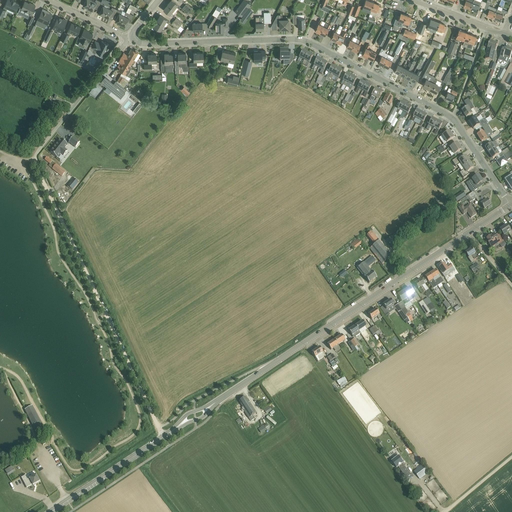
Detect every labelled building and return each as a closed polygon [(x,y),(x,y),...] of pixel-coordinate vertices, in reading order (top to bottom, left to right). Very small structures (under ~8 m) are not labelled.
[(0,6),(0,15),(3,17),(6,10),(13,14),(19,3),(15,1),(15,0),(6,0),(4,5),(5,5),(3,8),(0,6)] [(98,7),(100,4),(101,1),(97,0),(98,0),(97,0),(95,0),(95,1),(92,0),(91,0),(88,8),(93,10),(95,6),(98,7)] [(101,9),(99,13),(104,16),(111,2),(105,0),(104,3),(101,1),(100,4),(98,7),(101,9)] [(170,0),(168,4),(170,6),(174,9),(176,6),(178,8),(180,6),(178,4),(172,0),(170,0)] [(245,0),(243,0),(235,11),(241,16),(251,4),(245,0)] [(368,0),(366,0),(364,7),(371,9),(374,2),(368,0)] [(464,6),(471,9),(474,0),(464,0),(466,1),(464,6)] [(474,0),(471,9),(478,11),(480,6),(481,1),(477,0),(474,0)] [(494,18),(495,15),(497,9),(489,6),(491,0),(487,0),(487,2),(484,8),(489,10),(487,15),(494,18)] [(30,16),(31,14),(35,5),(32,3),(31,4),(25,1),(23,3),(21,8),(20,8),(18,13),(23,15),(24,13),(29,16),(30,15),(30,16)] [(379,4),(374,2),(371,9),(370,14),(376,16),(378,12),(379,12),(381,7),(379,6),(379,4)] [(163,9),(170,14),(172,16),(174,14),(171,12),(174,9),(170,6),(168,4),(163,9)] [(356,4),(352,14),(356,16),(361,5),(356,4)] [(108,7),(104,16),(109,18),(111,14),(114,15),(116,12),(117,9),(114,8),(112,7),(111,9),(108,7)] [(244,23),(247,19),(253,11),(249,8),(240,20),(244,23)] [(43,9),(37,20),(37,21),(41,22),(47,25),(50,19),(51,19),(52,17),(51,16),(52,14),(46,12),(47,11),(43,9)] [(120,23),(121,21),(124,15),(121,14),(122,12),(120,11),(117,9),(116,12),(119,13),(115,21),(120,23)] [(211,26),(216,17),(220,12),(216,9),(212,15),(207,23),(211,26)] [(501,20),(502,18),(505,10),(503,9),(502,11),(497,9),(495,15),(494,18),(501,20)] [(121,21),(120,23),(125,26),(128,21),(130,22),(133,16),(126,12),(124,15),(121,21)] [(402,24),(403,22),(406,14),(401,12),(399,16),(397,15),(396,19),(393,24),(394,24),(392,29),(396,31),(396,30),(399,31),(401,27),(402,24)] [(296,14),(293,14),(293,23),(298,23),(298,28),(305,28),(305,18),(304,18),(304,14),(296,15),(296,14)] [(411,16),(406,14),(403,22),(402,24),(407,26),(407,27),(409,28),(413,19),(410,18),(411,16)] [(165,21),(168,23),(169,21),(167,19),(160,15),(157,21),(163,25),(165,21)] [(272,23),(271,25),(271,29),(277,29),(277,23),(280,23),(280,28),(282,28),(282,29),(287,28),(289,28),(288,19),(280,20),(279,15),(277,15),(272,23)] [(52,28),(62,32),(67,20),(63,19),(58,17),(52,28)] [(176,17),(173,20),(180,26),(183,22),(176,17)] [(228,26),(228,18),(223,19),(223,23),(216,23),(216,31),(224,31),(224,26),(228,26)] [(314,30),(320,33),(323,25),(320,24),(322,20),(320,19),(314,30)] [(180,26),(173,20),(171,24),(180,31),(182,28),(180,26)] [(429,26),(430,27),(429,29),(435,32),(435,33),(436,29),(439,22),(434,20),(433,23),(430,22),(429,26)] [(161,34),(163,32),(164,29),(162,28),(163,25),(157,21),(154,26),(157,28),(156,31),(161,34)] [(422,33),(426,24),(421,22),(418,32),(422,33)] [(444,25),(444,24),(439,22),(435,33),(442,35),(444,32),(446,26),(444,25)] [(71,23),(70,25),(68,30),(68,31),(67,33),(64,32),(61,39),(66,42),(69,35),(69,34),(70,32),(77,35),(80,27),(71,23)] [(202,31),(202,26),(202,23),(192,23),(192,31),(202,31)] [(323,25),(320,33),(325,35),(328,28),(330,25),(328,23),(326,27),(323,25)] [(31,34),(31,35),(36,26),(32,24),(27,33),(31,34)] [(334,31),(330,38),(335,41),(339,34),(336,32),(338,29),(336,27),(334,31)] [(48,40),(53,31),(49,29),(44,39),(48,40)] [(84,29),(80,37),(81,38),(80,41),(86,44),(88,41),(89,42),(93,34),(87,31),(87,30),(84,29)] [(403,35),(415,39),(417,33),(405,29),(403,35)] [(459,29),(456,37),(463,40),(466,32),(459,29)] [(339,34),(335,41),(341,43),(344,36),(346,33),(344,32),(342,35),(339,34)] [(466,47),(468,41),(471,34),(466,32),(463,40),(463,39),(465,40),(464,42),(462,45),(466,47)] [(471,34),(468,41),(476,44),(478,38),(476,37),(476,36),(471,34)] [(350,39),(346,46),(351,49),(355,42),(357,38),(352,35),(350,39)] [(382,48),(386,50),(392,38),(388,36),(383,46),(382,48)] [(383,46),(386,39),(381,37),(378,43),(383,46)] [(360,40),(358,43),(355,42),(351,49),(356,51),(358,49),(360,44),(362,41),(360,40)] [(398,54),(405,42),(401,40),(395,52),(398,54)] [(95,41),(92,47),(97,50),(96,51),(104,55),(109,44),(107,43),(106,42),(105,41),(104,41),(104,42),(102,41),(100,43),(95,41)] [(454,54),(458,43),(452,41),(447,52),(448,52),(454,54)] [(490,41),(490,44),(488,48),(486,59),(493,61),(496,51),(498,44),(490,41)] [(362,54),(367,57),(371,50),(368,48),(370,45),(367,43),(366,47),(365,47),(362,54)] [(503,49),(499,60),(500,58),(503,59),(504,57),(510,59),(511,53),(511,49),(507,47),(506,50),(503,49)] [(121,57),(131,63),(134,60),(137,61),(141,54),(138,53),(139,51),(136,49),(135,51),(131,48),(127,56),(123,53),(121,57)] [(371,50),(367,57),(372,59),(378,49),(375,48),(374,51),(371,50)] [(88,51),(83,49),(79,58),(83,60),(88,51)] [(220,60),(233,63),(236,53),(223,49),(220,60)] [(254,52),(254,60),(254,63),(258,63),(258,60),(262,60),(262,57),(266,57),(265,50),(261,50),(261,51),(258,52),(258,51),(254,51),(254,52)] [(288,54),(288,51),(280,51),(280,57),(281,57),(281,61),(289,61),(289,65),(290,65),(293,61),(293,54),(288,54)] [(297,61),(299,63),(301,59),(304,61),(307,56),(308,53),(303,51),(299,58),(297,61)] [(193,53),(194,55),(194,62),(189,62),(189,67),(197,67),(197,65),(196,60),(203,60),(203,52),(193,53)] [(388,54),(385,53),(383,52),(381,55),(378,62),(383,65),(388,55),(388,54)] [(165,64),(173,63),(172,54),(169,54),(169,53),(164,53),(165,63),(161,63),(161,71),(165,71),(165,64)] [(182,66),(182,67),(187,67),(187,61),(186,61),(186,53),(178,53),(178,65),(175,65),(175,73),(179,73),(179,66),(182,66)] [(302,64),(305,66),(307,67),(309,63),(313,56),(308,53),(307,56),(304,61),(302,64)] [(152,70),(152,65),(151,62),(157,62),(156,54),(148,54),(148,62),(148,64),(144,64),(144,70),(152,70)] [(393,57),(391,56),(388,55),(383,65),(388,67),(392,60),(393,57)] [(131,63),(121,57),(118,61),(122,64),(118,70),(122,72),(117,81),(121,83),(121,84),(127,89),(129,91),(135,83),(130,79),(130,80),(129,79),(130,77),(127,75),(132,67),(130,65),(131,63)] [(312,69),(317,72),(322,61),(317,58),(313,65),(314,65),(312,69)] [(398,64),(397,64),(394,70),(399,73),(401,71),(403,67),(400,65),(402,61),(399,60),(398,64)] [(324,71),(327,64),(322,61),(317,72),(319,68),(322,70),(320,73),(322,74),(324,71)] [(430,62),(425,72),(428,73),(431,68),(432,68),(434,64),(430,62)] [(410,67),(408,69),(405,76),(410,79),(414,72),(410,70),(414,64),(412,63),(410,67)] [(241,73),(242,73),(247,75),(248,75),(250,67),(243,65),(241,73)] [(332,66),(328,73),(326,77),(331,79),(333,76),(337,69),(332,66)] [(403,67),(401,71),(399,73),(405,76),(408,69),(403,67)] [(337,69),(333,76),(336,77),(334,81),(336,82),(338,78),(342,71),(337,69)] [(502,69),(498,78),(502,80),(506,71),(502,69)] [(414,72),(410,79),(415,82),(421,71),(419,70),(417,74),(414,72)] [(446,83),(450,75),(451,73),(449,71),(447,74),(447,73),(443,81),(446,83)] [(422,77),(426,79),(422,85),(429,89),(430,86),(434,78),(432,77),(428,75),(428,73),(425,72),(422,77)] [(346,87),(350,79),(351,76),(346,74),(343,81),(341,84),(346,87)] [(226,83),(237,86),(240,77),(233,75),(233,78),(228,77),(226,83)] [(350,79),(346,87),(351,90),(353,86),(357,79),(351,76),(350,79)] [(113,84),(105,77),(100,82),(120,98),(125,93),(124,92),(126,89),(115,80),(113,84)] [(434,78),(430,86),(429,89),(436,92),(441,82),(434,78)] [(356,92),(358,93),(359,90),(362,91),(365,86),(366,84),(361,81),(357,88),(356,92)] [(366,84),(365,86),(362,91),(361,94),(366,97),(367,94),(368,94),(371,87),(366,84)] [(187,95),(190,92),(183,87),(180,90),(187,95)] [(334,93),(332,97),(335,99),(340,89),(336,87),(334,93)] [(375,89),(371,96),(372,96),(370,99),(373,101),(377,103),(378,100),(382,92),(375,89)] [(451,93),(447,91),(445,97),(451,100),(455,94),(456,94),(458,92),(452,89),(451,93)] [(344,100),(341,105),(345,107),(345,106),(351,96),(348,95),(344,100)] [(387,95),(383,102),(390,105),(392,102),(390,101),(392,98),(387,95)] [(367,100),(362,111),(365,112),(370,102),(367,100)] [(401,102),(397,109),(396,113),(397,114),(401,115),(403,112),(406,105),(401,102)] [(406,105),(403,112),(405,113),(403,117),(406,118),(408,115),(411,108),(406,105)] [(467,118),(469,116),(472,114),(470,111),(474,108),(472,105),(468,107),(462,111),(467,118)] [(383,119),(387,116),(381,109),(375,114),(378,118),(380,116),(383,119)] [(416,110),(415,113),(413,117),(411,121),(413,122),(415,119),(418,120),(420,115),(422,113),(416,110)] [(422,113),(420,115),(418,120),(421,122),(419,125),(421,126),(423,123),(427,116),(422,113)] [(430,127),(433,128),(437,121),(432,118),(428,125),(426,129),(428,130),(430,127)] [(478,122),(476,119),(469,123),(474,129),(480,125),(482,128),(487,124),(488,123),(490,122),(489,121),(488,119),(488,118),(486,120),(485,118),(478,122)] [(438,131),(442,124),(437,121),(433,128),(436,130),(434,133),(436,134),(438,131)] [(482,128),(484,132),(483,132),(477,135),(482,142),(490,137),(492,140),(499,135),(497,132),(491,136),(487,130),(490,128),(487,124),(482,128)] [(446,143),(453,138),(449,131),(439,138),(444,145),(446,143)] [(501,138),(499,135),(492,140),(494,142),(492,143),(492,144),(486,148),(489,154),(499,147),(495,141),(501,138)] [(79,142),(73,137),(69,142),(75,147),(79,142)] [(68,145),(60,139),(50,153),(57,159),(60,155),(63,157),(68,151),(65,149),(68,145)] [(451,156),(454,154),(454,155),(455,156),(459,154),(457,152),(461,150),(457,143),(450,148),(447,150),(451,156)] [(511,151),(509,150),(510,149),(509,147),(507,149),(502,152),(499,147),(489,154),(493,159),(495,157),(497,160),(503,156),(507,153),(511,151)] [(456,167),(461,163),(463,167),(469,162),(465,156),(460,160),(458,158),(452,162),(456,167)] [(497,161),(498,163),(501,167),(508,163),(507,161),(503,156),(497,160),(498,161),(497,161)] [(469,174),(467,172),(473,168),(469,162),(463,167),(460,169),(462,172),(460,173),(463,178),(469,174)] [(52,169),(62,177),(65,172),(56,164),(52,169)] [(474,183),(468,187),(472,192),(477,189),(475,187),(483,182),(478,175),(472,179),(474,183)] [(454,197),(457,202),(466,196),(463,191),(454,197)] [(471,202),(473,200),(475,199),(479,205),(480,204),(484,209),(487,207),(488,208),(491,206),(491,205),(487,199),(485,201),(483,197),(480,199),(474,191),(467,196),(458,202),(459,204),(461,203),(467,199),(468,199),(469,198),(471,201),(471,202)] [(476,214),(475,212),(470,205),(465,208),(462,204),(458,207),(463,215),(467,212),(471,218),(476,214)] [(501,230),(502,232),(505,237),(509,234),(511,238),(511,231),(511,232),(507,225),(501,230)] [(374,255),(378,259),(382,264),(391,256),(381,243),(371,232),(367,235),(374,245),(370,249),(374,255)] [(489,242),(488,243),(492,249),(495,247),(495,248),(500,245),(502,248),(506,245),(499,234),(496,236),(496,235),(491,238),(490,237),(487,239),(489,242)] [(357,239),(350,245),(354,250),(361,244),(357,239)] [(471,263),(475,260),(478,258),(478,259),(479,258),(478,258),(479,258),(476,254),(473,248),(469,251),(469,250),(466,252),(469,257),(468,258),(471,263)] [(368,267),(376,261),(372,257),(357,268),(369,283),(376,277),(368,267)] [(469,269),(472,274),(480,269),(477,263),(469,269)] [(452,268),(453,267),(450,264),(446,267),(444,264),(439,267),(443,274),(449,270),(452,268)] [(436,284),(437,286),(443,282),(441,279),(441,278),(435,270),(429,274),(436,284)] [(425,277),(433,289),(437,286),(436,284),(429,274),(425,277)] [(422,294),(425,291),(428,290),(425,284),(424,285),(421,280),(414,284),(418,289),(418,288),(422,294)] [(408,298),(410,301),(416,298),(414,294),(409,287),(403,291),(408,298)] [(403,291),(397,295),(404,305),(405,305),(410,301),(408,298),(403,291)] [(428,298),(423,301),(430,312),(431,314),(436,310),(428,298)] [(383,305),(386,310),(394,305),(391,300),(383,305)] [(427,314),(430,312),(423,301),(419,303),(423,308),(423,309),(427,314)] [(409,321),(410,321),(413,319),(411,317),(410,316),(411,315),(412,314),(411,311),(408,313),(405,308),(402,310),(409,321)] [(371,320),(372,320),(377,316),(379,319),(381,318),(376,310),(368,315),(369,317),(371,320)] [(407,323),(409,321),(402,310),(398,312),(404,321),(405,320),(407,323)] [(355,326),(357,328),(359,331),(366,326),(363,321),(355,326)] [(352,336),(354,338),(361,334),(357,328),(355,326),(348,331),(352,336)] [(378,336),(377,336),(375,333),(372,328),(369,329),(373,335),(371,336),(373,339),(378,336)] [(334,340),(338,345),(345,340),(342,335),(334,340)] [(331,350),(333,348),(338,345),(334,340),(327,345),(331,350)] [(312,353),(313,355),(315,358),(316,357),(320,354),(323,352),(319,347),(312,353)] [(339,385),(347,381),(344,377),(337,381),(339,385)] [(239,401),(240,403),(243,408),(242,408),(249,418),(256,413),(245,397),(239,401)] [(34,430),(41,426),(33,410),(26,413),(34,430)] [(268,416),(266,418),(274,426),(276,423),(268,416)] [(264,425),(258,429),(261,434),(267,430),(270,428),(267,425),(265,427),(264,425)] [(399,457),(392,461),(397,468),(398,468),(407,479),(411,475),(403,464),(404,463),(399,457)] [(414,472),(420,479),(429,473),(423,465),(414,472)] [(40,482),(36,474),(29,478),(27,479),(25,475),(21,477),(27,488),(31,486),(31,485),(32,484),(33,486),(40,482)]
